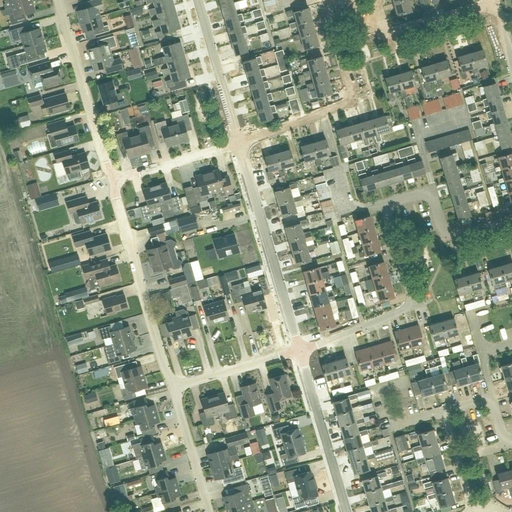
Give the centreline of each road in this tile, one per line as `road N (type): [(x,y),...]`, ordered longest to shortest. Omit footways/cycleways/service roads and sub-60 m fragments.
road 1 (residential): [(300,352),(412,302),(382,204),(430,190),(444,238),(511,220)]
road 2 (residential): [(239,144),(348,100),(324,0)]
road 3 (unclassified): [(300,352),(239,144)]
road 4 (residential): [(172,387),(110,180)]
road 5 (residential): [(110,180),(58,0)]
road 6 (unclassified): [(346,511),(300,352)]
road 7 (residential): [(374,0),(384,35),(493,2)]
road 8 (unclassified): [(239,144),(197,0)]
road 9 (residential): [(110,180),(239,144)]
road 10 (residential): [(172,387),(300,352)]
road 11 (residential): [(208,511),(172,387)]
road 12 (residential): [(443,410),(384,422),(374,389),(404,379)]
